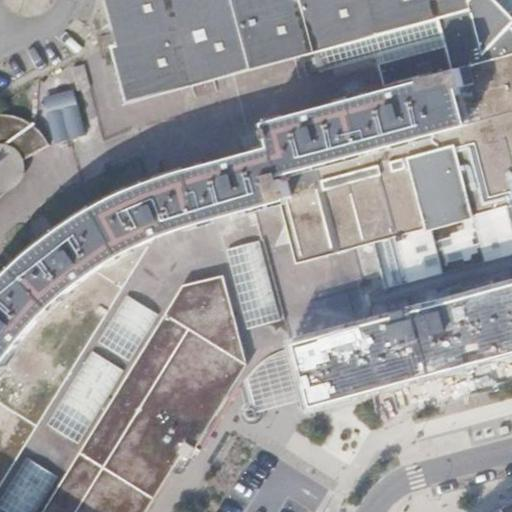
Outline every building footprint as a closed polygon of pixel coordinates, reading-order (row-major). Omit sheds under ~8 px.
[(511,0),(107,0),(116,28),(110,31),(112,36),(130,101),(317,54),(511,2),(511,0)] [(283,205),(511,143),(511,2),(317,54),(322,70),(378,55),(386,85),(423,75),(425,80),(271,122),(277,146),(187,170),(157,180),(123,194),(100,206),(83,217),(68,227),(50,240),(27,258),(6,279),(0,286),(0,439),(22,452),(56,402),(46,397),(130,263),(136,257),(156,237),(174,230),(206,221),(255,207),(283,205)] [(57,141),(87,133),(77,88),(46,95),(57,141)] [(0,192),(1,192),(13,182),(18,177),(22,168),(23,160),(51,144),(42,130),(35,120),(27,115),(16,108),(9,107),(0,107),(0,192)] [(511,143),(283,205),(255,207),(264,239),(283,306),(294,303),(303,340),(511,282),(511,143)] [(0,509),(4,511),(48,511),(66,484),(59,479),(79,447),(82,449),(135,364),(179,293),(187,285),(223,279),(248,364),(303,340),(294,303),(283,306),(264,239),(255,207),(206,221),(174,230),(156,237),(136,257),(130,263),(46,397),(56,402),(22,452),(0,439),(0,509)] [(66,484),(48,511),(145,511),(151,504),(190,440),(199,446),(247,367),(248,364),(223,279),(187,285),(179,293),(135,364),(82,449),(79,447),(59,479),(66,484)] [(511,282),(303,340),(320,403),(511,350),(511,282)]
